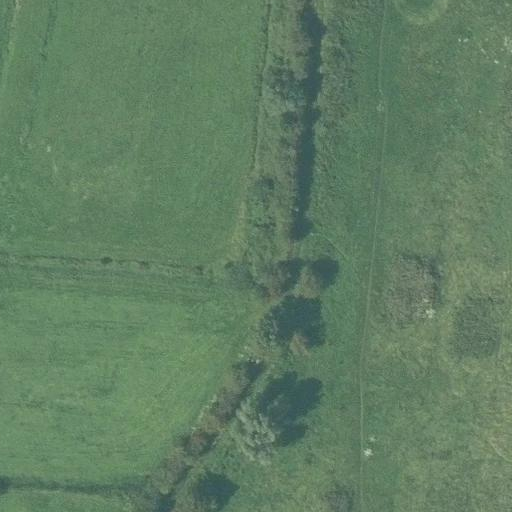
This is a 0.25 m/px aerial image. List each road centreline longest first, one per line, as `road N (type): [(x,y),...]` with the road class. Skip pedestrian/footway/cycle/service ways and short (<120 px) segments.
road 1 (track): [(157,511),(229,424),(279,316),(315,0)]
road 2 (track): [(361,511),(353,432),(382,56),(379,0)]
